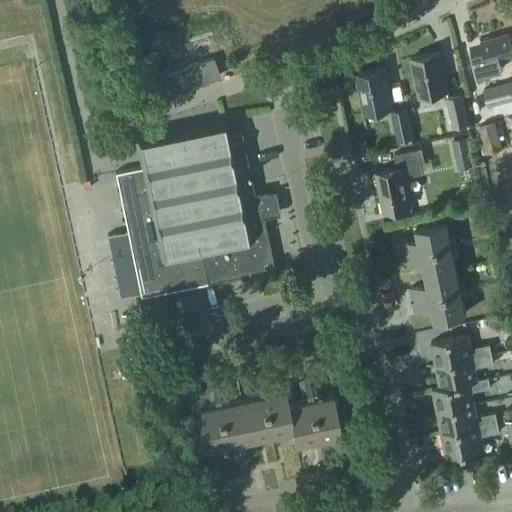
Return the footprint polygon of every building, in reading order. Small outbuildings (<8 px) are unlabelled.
[(511,34),(510,35),(510,32),(495,36),(494,35),(481,39),(483,47),(472,50),(476,64),(487,61),(490,71),(503,67),(501,58),(511,54),(511,34)] [(448,90),(439,50),(411,56),(419,96),(448,90)] [(171,71),(165,73),(169,86),(176,84),(178,90),(206,80),(206,79),(220,75),(216,66),(213,56),(199,61),(200,61),(171,71)] [(393,106),(384,67),(356,73),(364,112),(393,106)] [(511,80),(483,88),(488,105),(511,98),(511,80)] [(461,92),(446,95),(452,124),(467,121),(461,92)] [(408,105),(392,108),(397,136),(413,133),(408,105)] [(493,121),(478,126),(486,153),(501,148),(493,121)] [(147,164),(115,170),(116,172),(136,272),(140,291),(140,294),(141,294),(151,292),(165,289),(207,281),(213,279),(274,267),(264,215),(272,213),(267,188),(254,191),(252,180),(242,130),(225,134),(222,123),(142,139),(147,164)] [(458,166),(472,164),(469,134),(455,135),(458,166)] [(398,165),(376,170),(385,211),(411,205),(405,176),(423,172),(421,162),(425,161),(422,147),(396,153),(398,165)] [(89,178),(82,180),(84,187),(90,186),(89,178)] [(401,241),(403,253),(453,243),(448,219),(416,226),(418,238),(401,241)] [(423,261),(425,272),(458,265),(453,243),(403,253),(406,265),(423,261)] [(410,286),(413,298),(462,288),(458,265),(425,272),(427,282),(410,286)] [(467,311),(462,288),(413,298),(415,310),(432,306),(434,318),(467,311)] [(140,333),(135,310),(122,313),(126,336),(140,333)] [(437,363),(492,351),(490,342),(472,346),(469,332),(432,340),(437,363)] [(470,379),(479,377),(476,364),(494,361),(492,351),(437,363),(441,385),(470,379)] [(271,433),(292,428),(295,427),(289,402),(287,388),(268,392),(267,387),(269,386),(265,370),(258,371),(271,433)] [(240,398),(248,437),(271,433),(258,371),(250,373),(254,389),(255,389),(256,395),(240,398)] [(489,375),(479,377),(470,379),(441,385),(433,386),(438,409),(475,401),(472,389),(491,385),(489,375)] [(313,376),(306,377),(318,438),(341,433),(333,393),(316,396),(315,392),(316,392),(313,376)] [(289,402),(295,427),(292,428),(295,443),(318,438),(306,377),(298,379),(302,394),(303,394),(304,399),(289,402)] [(248,437),(240,398),(223,401),(222,396),(224,396),(220,379),(213,381),(226,442),(248,437)] [(204,447),(226,442),(213,381),(206,382),(209,398),(211,398),(212,404),(196,407),(204,447)] [(475,401),(438,409),(442,431),(498,419),(496,410),(477,414),(475,401)] [(498,419),(442,431),(447,454),(483,446),(481,433),(500,429),(498,419)]
